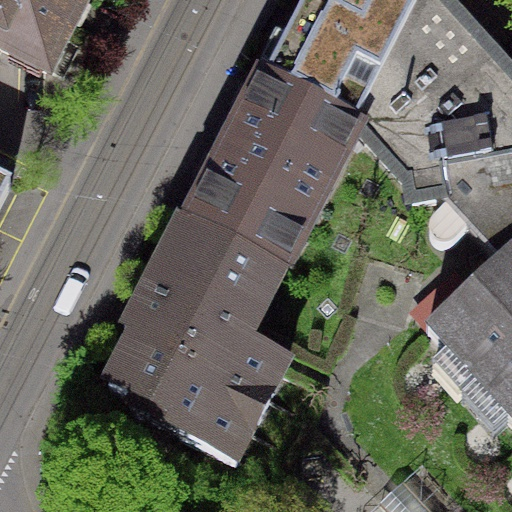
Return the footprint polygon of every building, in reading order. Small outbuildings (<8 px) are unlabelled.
[(80,8),(84,0),(0,0),(0,50),(46,74),(48,71),(53,73),(73,35),(67,32),(80,8)] [(310,0),(267,85),(356,131),(423,0),(310,0)] [(432,245),(434,247),(436,248),(439,250),(442,250),(444,251),(447,250),(450,250),(453,248),(466,236),(495,269),(507,258),(511,263),(511,89),(497,73),(429,0),(423,0),(356,131),(355,132),(357,134),(410,194),(412,209),(437,205),(446,214),(434,225),(432,227),(431,229),(430,231),(429,233),(429,235),(429,237),(429,239),(430,241),(431,243),(432,245)] [(356,131),(267,85),(265,84),(236,141),(234,140),(227,156),(219,171),(220,171),(190,230),(281,278),(282,278),(299,245),(302,246),(344,165),(341,163),(357,134),(355,132),(356,131)] [(0,205),(8,190),(0,186),(0,205)] [(281,278),(190,230),(181,226),(143,297),(123,336),(134,341),(108,392),(136,406),(138,402),(185,426),(178,440),(235,469),(287,368),(245,346),(281,278)] [(511,429),(511,263),(507,258),(495,269),(497,271),(426,336),(511,429)]
